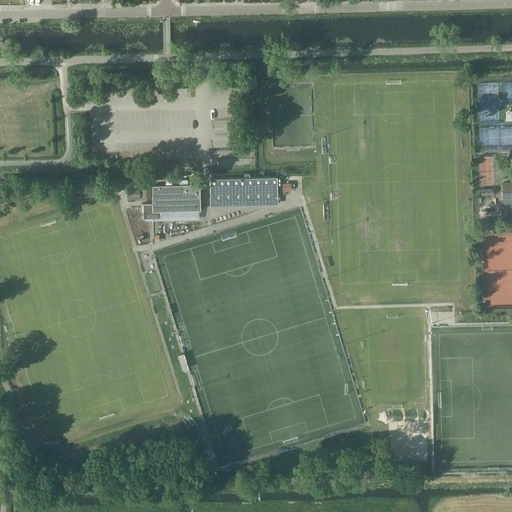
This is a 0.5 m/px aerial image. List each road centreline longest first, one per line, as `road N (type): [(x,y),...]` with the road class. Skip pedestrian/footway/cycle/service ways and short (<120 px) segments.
road 1 (unclassified): [(0,62),(511,48)]
road 2 (residential): [(302,9),(511,3)]
road 3 (residential): [(0,14),(166,11)]
road 4 (residential): [(166,11),(302,9)]
